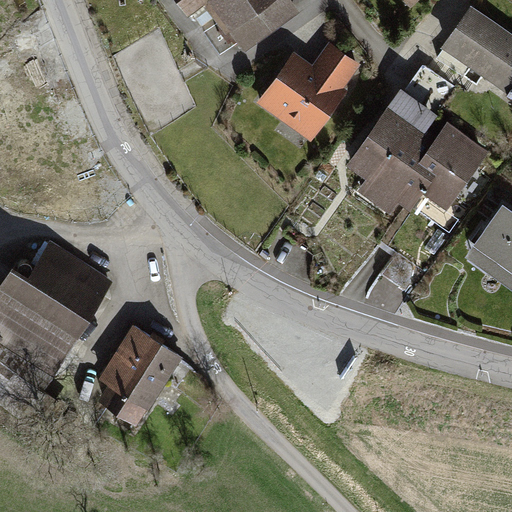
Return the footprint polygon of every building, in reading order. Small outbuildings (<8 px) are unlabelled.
[(180,0),(189,11),(203,0),(209,0),(241,43),(294,5),(290,0),(180,0)] [(511,38),(471,9),(446,44),(472,62),(510,89),(507,94),(511,97),(511,96),(511,38)] [(463,75),(472,62),(446,44),(437,57),(463,75)] [(314,69),(294,55),(261,101),(283,118),(288,112),(314,131),(344,91),(338,87),(356,63),(331,45),(314,69)] [(0,107),(57,85),(43,51),(0,67),(0,107)] [(455,86),(425,65),(405,93),(403,91),(352,162),(408,202),(419,186),(433,167),(426,162),(429,157),(427,156),(413,145),(419,137),(410,130),(417,120),(426,127),(455,86)] [(16,121),(7,126),(20,151),(30,146),(16,121)] [(448,127),(427,156),(429,157),(426,162),(433,167),(419,186),(425,190),(428,187),(446,200),(481,151),(448,127)] [(417,207),(449,229),(460,213),(428,191),(417,207)] [(511,213),(503,207),(475,246),(511,271),(511,213)] [(0,398),(37,425),(55,399),(41,389),(101,293),(103,277),(52,244),(34,272),(32,271),(29,273),(25,274),(21,273),(18,270),(14,268),(0,290),(0,398)] [(135,326),(116,355),(161,383),(180,355),(135,326)] [(161,383),(116,355),(102,376),(113,382),(103,398),(135,418),(145,403),(147,405),(161,383)]
